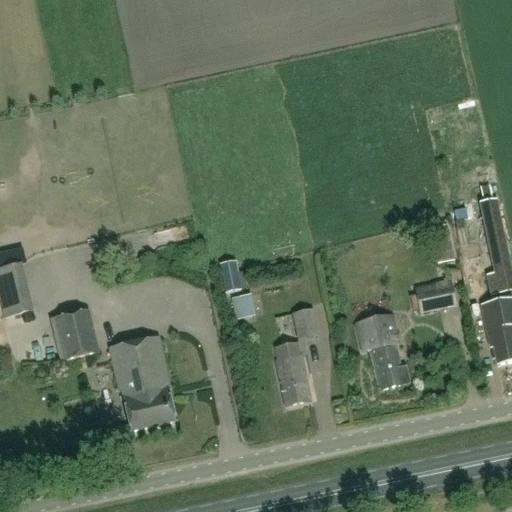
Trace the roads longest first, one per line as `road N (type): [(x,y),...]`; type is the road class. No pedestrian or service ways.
road 1 (unclassified): [(30,511),(511,412)]
road 2 (primary): [(242,511),(511,455)]
